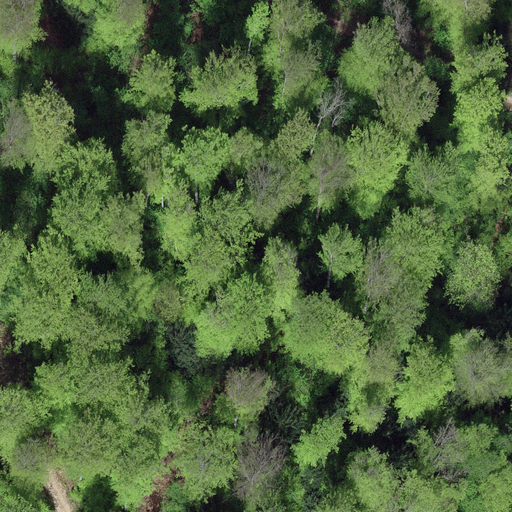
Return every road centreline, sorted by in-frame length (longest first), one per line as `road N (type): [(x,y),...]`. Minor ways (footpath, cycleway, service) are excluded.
road 1 (track): [(270,0),(511,102)]
road 2 (track): [(0,394),(61,511)]
